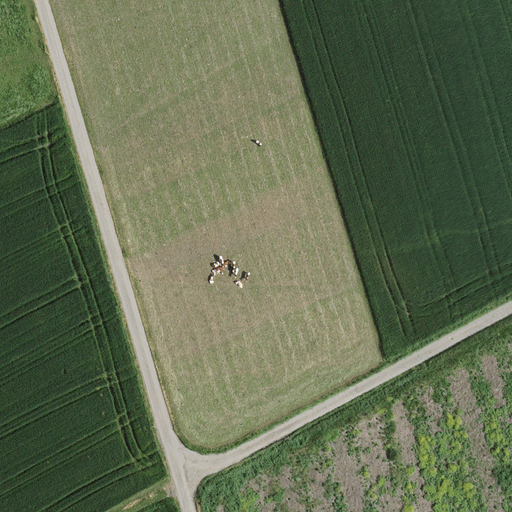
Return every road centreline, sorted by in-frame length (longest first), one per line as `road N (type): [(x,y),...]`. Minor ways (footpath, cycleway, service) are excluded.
road 1 (unclassified): [(43,0),(190,511)]
road 2 (track): [(180,478),(511,306)]
